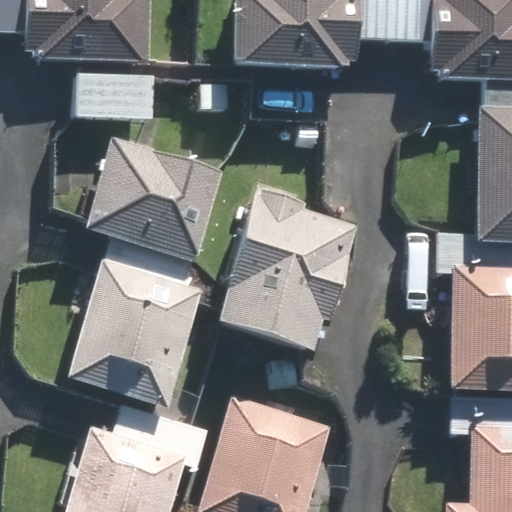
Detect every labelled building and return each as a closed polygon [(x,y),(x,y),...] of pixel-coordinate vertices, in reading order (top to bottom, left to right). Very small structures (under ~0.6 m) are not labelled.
[(0,0),(0,43),(14,44),(14,63),(22,63),(22,69),(30,69),(30,71),(71,71),(139,74),(140,0),(0,0)] [(384,53),(384,0),(224,0),(222,74),(289,77),(330,77),(330,76),(338,76),(338,70),(347,70),(347,53),(384,53)] [(384,0),(384,53),(419,54),(419,82),(426,82),(426,88),(435,88),(435,90),(475,90),(511,91),(511,0),(431,0),(431,8),(423,8),(422,0),(384,0)] [(143,87),(67,85),(66,129),(141,130),(143,87)] [(511,91),(475,90),(474,119),(466,118),(464,244),(463,254),(510,255),(511,255),(511,91)] [(219,93),(193,93),(192,121),(220,121),(219,93)] [(101,249),(181,275),(184,275),(211,183),(100,149),(73,242),(101,249)] [(204,334),(300,363),(310,329),(317,332),(347,236),(244,202),(204,334)] [(511,404),(511,277),(509,277),(510,255),(463,254),(464,244),(428,243),(426,285),(441,285),(438,402),(511,404)] [(181,275),(101,249),(95,270),(91,269),(54,389),(155,421),(192,301),(175,295),(181,275)] [(265,399),(291,396),(288,367),(262,369),(265,399)] [(511,511),(511,408),(442,406),(440,445),(460,445),(457,511),(511,511)] [(221,407),(187,511),(298,511),(321,438),(221,407)] [(80,434),(55,511),(161,511),(174,472),(186,476),(198,438),(112,411),(103,442),(80,434)]
